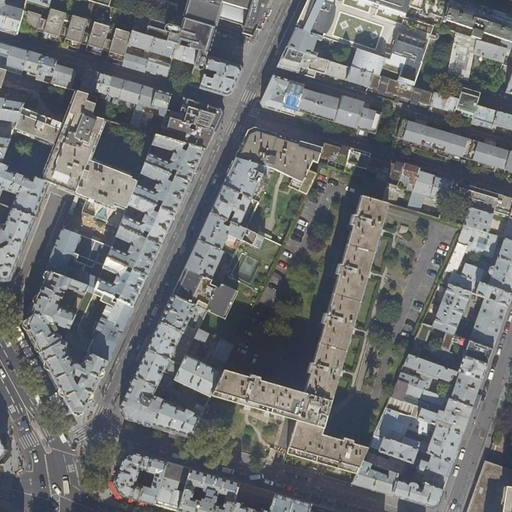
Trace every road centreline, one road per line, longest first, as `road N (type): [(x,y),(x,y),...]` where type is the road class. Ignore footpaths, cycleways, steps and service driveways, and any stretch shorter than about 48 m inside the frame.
road 1 (residential): [(92,426),(242,108)]
road 2 (residential): [(92,426),(392,511)]
road 3 (residential): [(242,108),(511,189)]
road 4 (tertiary): [(452,511),(511,343)]
road 5 (primary): [(51,467),(0,359)]
